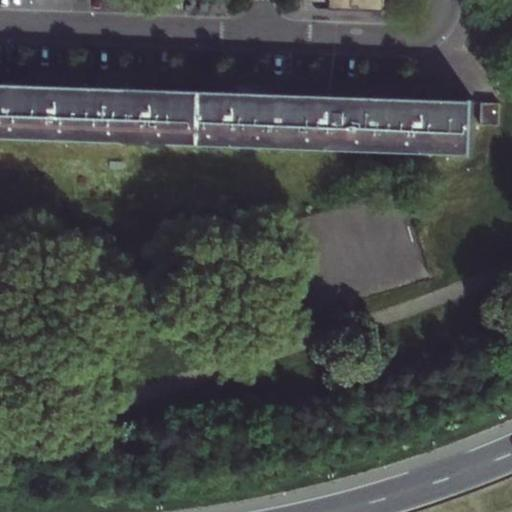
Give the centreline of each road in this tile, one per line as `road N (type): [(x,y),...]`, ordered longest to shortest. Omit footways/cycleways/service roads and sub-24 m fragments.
road 1 (residential): [(0,23),(260,33)]
road 2 (residential): [(260,33),(425,41),(444,0)]
road 3 (motorway): [(511,454),(341,511)]
